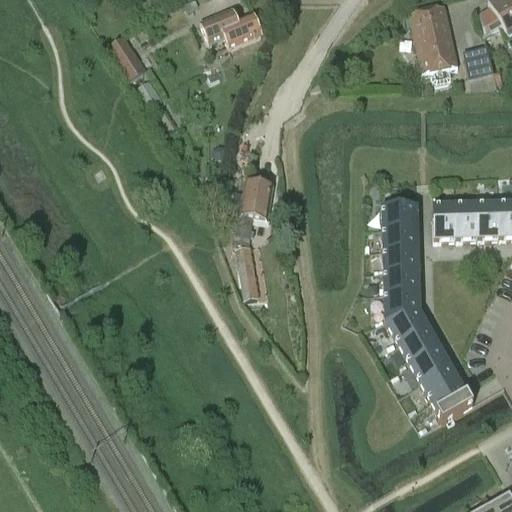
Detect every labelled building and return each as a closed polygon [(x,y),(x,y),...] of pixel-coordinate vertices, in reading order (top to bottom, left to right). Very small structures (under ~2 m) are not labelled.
[(511,0),(505,0),(502,2),(500,3),(511,23),(511,0)] [(489,14),(478,21),(484,44),(500,34),(511,54),(511,23),(500,3),(487,11),(489,14)] [(444,12),(407,20),(421,81),(429,79),(431,87),(435,91),(447,88),(451,84),(449,76),(457,74),(444,12)] [(230,18),(199,32),(208,52),(224,45),(228,56),(260,42),(251,21),(234,29),(230,18)] [(122,43),(105,54),(127,89),(145,77),(122,43)] [(146,47),(135,54),(146,73),(158,66),(146,47)] [(485,53),(461,59),(467,87),(491,81),(491,78),(490,73),(485,53)] [(148,86),(132,97),(144,117),(161,106),(148,86)] [(212,155),(210,162),(222,165),(224,153),(218,152),(212,155)] [(236,224),(232,250),(248,252),(252,225),(266,227),(272,193),(245,189),(239,223),(239,224),(236,224)] [(511,210),(497,211),(498,246),(511,245),(511,210)] [(475,211),(454,212),(455,248),(476,247),(475,211)] [(497,211),(475,211),(476,247),(498,246),(497,211)] [(454,212),(431,213),(432,248),(455,248),(454,212)] [(416,213),(380,214),(381,236),(416,235),(416,213)] [(416,235),(381,236),(381,258),(417,257),(416,235)] [(249,255),(233,257),(242,307),(258,304),(249,255)] [(417,257),(381,258),(382,279),(417,278),(417,257)] [(417,278),(382,279),(382,301),(418,300),(417,278)] [(418,300),(382,301),(383,329),(419,319),(418,300)] [(398,355),(429,338),(419,319),(383,329),(398,355)] [(408,374),(439,356),(429,338),(398,355),(408,374)] [(419,392),(450,375),(439,356),(408,374),(419,392)] [(429,411),(460,393),(450,375),(419,392),(429,411)] [(460,393),(429,411),(440,430),(471,412),(460,393)] [(511,511),(511,508),(508,501),(488,511),(511,511)]
